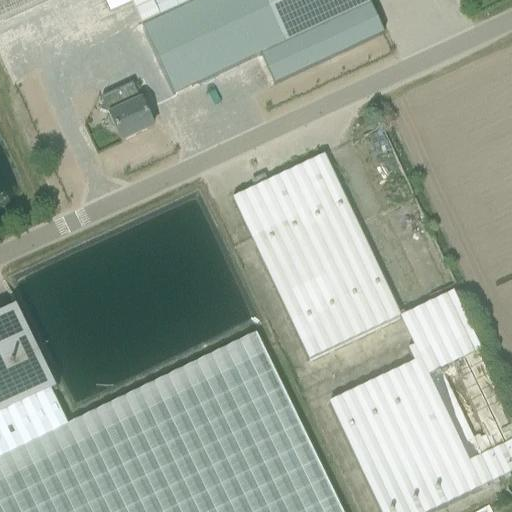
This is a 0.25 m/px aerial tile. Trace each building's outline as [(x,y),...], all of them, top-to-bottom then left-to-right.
[(0,0),(0,21),(47,0),(125,0),(150,49),(162,75),(171,95),(172,98),(259,57),(273,88),(383,37),(369,7),(283,46),(282,44),(261,0),(0,0)] [(261,0),(282,44),(283,46),(369,7),(383,0),(261,0)] [(152,130),(133,88),(102,102),(102,104),(99,113),(108,116),(121,145),(152,130)] [(310,365),(401,321),(324,159),(232,202),(310,365)] [(430,235),(405,244),(414,271),(417,270),(420,279),(429,276),(434,290),(448,285),(430,235)] [(0,416),(31,401),(31,400),(0,336),(0,416)] [(31,400),(31,401),(0,416),(0,511),(338,511),(254,338),(71,426),(53,389),(31,400)] [(330,408),(379,511),(439,511),(482,492),(421,365),(330,408)]
